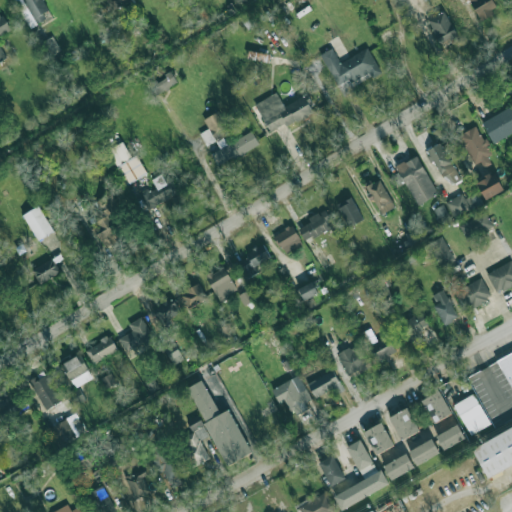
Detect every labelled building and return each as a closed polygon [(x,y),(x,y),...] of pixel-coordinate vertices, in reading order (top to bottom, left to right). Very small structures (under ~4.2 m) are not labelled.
[(14,0),(29,27),(51,16),(42,0),(14,0)] [(498,9),(493,0),(467,0),(478,20),(498,9)] [(457,36),(445,11),(428,19),(440,45),(457,36)] [(0,47),(0,35),(9,30),(0,12),(0,60),(6,58),(0,47)] [(369,73),(371,77),(380,73),(368,48),(339,62),(332,48),(320,53),(336,86),(349,79),(350,82),(369,73)] [(177,82),(171,72),(157,80),(163,90),(177,82)] [(269,133),(314,111),(307,95),(283,106),(276,92),(255,102),(269,133)] [(481,121),(493,143),(511,132),(511,112),(509,107),(481,121)] [(231,132),(218,110),(203,119),(216,141),(231,132)] [(484,167),(491,163),(487,156),(491,153),(477,125),(458,134),(473,164),(480,161),(484,167)] [(259,144),(252,131),(210,152),(217,166),(259,144)] [(136,154),(131,157),(122,141),(107,149),(127,184),(147,173),(136,154)] [(462,178),(439,142),(426,150),(449,186),(462,178)] [(397,164),(415,205),(437,195),(418,155),(397,164)] [(484,199),(503,190),(495,173),(476,181),(484,199)] [(178,192),(172,181),(166,184),(161,174),(152,179),(157,190),(146,197),(151,206),(178,192)] [(394,207),(381,179),(366,186),(379,214),(394,207)] [(446,200),(452,216),(482,204),(477,192),(464,198),(462,194),(446,200)] [(363,220),(352,197),(337,205),(347,227),(363,220)] [(451,220),(443,204),(433,208),(441,224),(451,220)] [(23,214),(37,240),(53,232),(38,205),(23,214)] [(332,227),(323,210),(308,217),(310,222),(298,228),(305,241),(332,227)] [(494,229),(486,211),(459,223),(466,240),(494,229)] [(93,222),(104,249),(123,241),(112,214),(93,222)] [(302,243),(292,225),(274,235),(284,252),(302,243)] [(454,258),(442,236),(429,243),(441,265),(454,258)] [(247,256),(236,261),(243,275),(272,261),(263,243),(245,252),(247,256)] [(31,270),(39,283),(60,271),(52,258),(31,270)] [(496,292),(511,284),(511,260),(486,272),(496,292)] [(206,275),(217,299),(236,290),(225,266),(206,275)] [(492,296),(481,277),(455,291),(466,311),(492,296)] [(298,288),(304,300),(318,293),(312,281),(298,288)] [(179,294),(189,309),(207,297),(198,282),(179,294)] [(429,296),(443,324),(458,316),(443,288),(429,296)] [(153,307),(161,324),(182,314),(174,297),(153,307)] [(407,343),(424,335),(414,315),(398,322),(407,343)] [(128,322),(132,331),(119,337),(124,350),(152,339),(143,317),(128,322)] [(92,363),(118,349),(110,335),(84,349),(92,363)] [(376,342),(375,341),(365,347),(375,363),(396,351),(386,335),(376,342)] [(173,365),(183,359),(171,338),(160,344),(173,365)] [(337,352),(347,376),(369,366),(360,343),(337,352)] [(511,351),(497,359),(511,389),(511,351)] [(92,378),(79,354),(61,364),(74,388),(92,378)] [(332,390),(334,394),(343,390),(335,371),(308,382),(314,397),(332,390)] [(28,382),(46,409),(61,399),(43,372),(28,382)] [(105,388),(116,383),(111,373),(100,377),(105,388)] [(298,392),(306,388),(298,374),(271,389),(279,403),(285,400),(294,415),(307,407),(298,392)] [(229,409),(220,414),(203,379),(188,387),(226,465),(251,453),(229,409)] [(85,399),(78,387),(68,393),(75,405),(85,399)] [(421,400),(433,422),(451,412),(439,390),(421,400)] [(0,401),(0,406),(7,420),(27,408),(18,391),(0,401)] [(453,404),(470,434),(490,424),(473,393),(453,404)] [(390,415),(398,439),(418,432),(409,408),(390,415)] [(49,427),(58,445),(84,432),(75,414),(49,427)] [(209,458),(200,440),(208,435),(200,419),(188,426),(192,433),(180,440),(193,466),(209,458)] [(375,454),(393,445),(382,422),(364,430),(375,454)] [(465,438),(457,424),(435,435),(443,449),(465,438)] [(511,427),(472,448),(487,477),(511,464),(511,427)] [(121,449),(114,438),(99,448),(112,469),(122,463),(115,453),(121,449)] [(360,476),(375,469),(361,439),(347,445),(360,476)] [(439,453),(432,439),(408,450),(415,464),(439,453)] [(181,482),(160,446),(151,452),(172,488),(181,482)] [(414,467),(406,453),(383,465),(391,480),(414,467)] [(345,478),(333,455),(319,462),(331,485),(345,478)] [(147,475),(144,468),(125,476),(134,498),(149,492),(143,476),(147,475)] [(389,487),(383,472),(333,493),(339,508),(389,487)] [(114,511),(116,511),(103,485),(88,492),(96,511),(114,511)] [(300,511),(334,511),(336,511),(326,491),(297,506),(300,511)]
